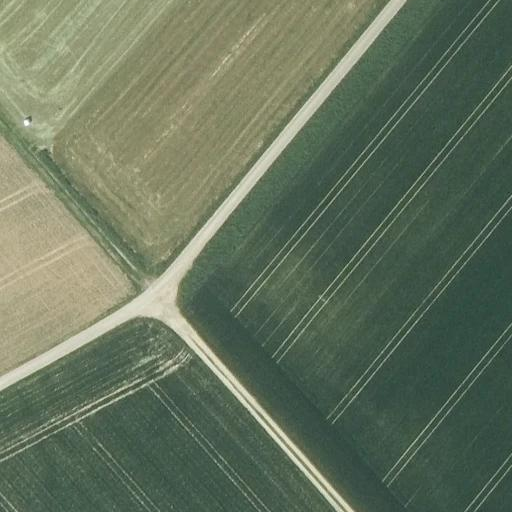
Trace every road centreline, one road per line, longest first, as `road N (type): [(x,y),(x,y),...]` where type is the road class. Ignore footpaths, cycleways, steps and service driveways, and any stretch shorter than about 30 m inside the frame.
road 1 (track): [(395,0),(153,296)]
road 2 (track): [(153,296),(347,511)]
road 3 (track): [(153,296),(0,121)]
road 4 (track): [(0,404),(145,323),(153,296)]
